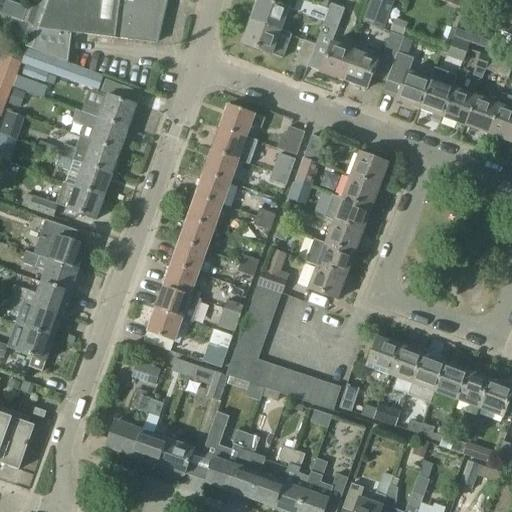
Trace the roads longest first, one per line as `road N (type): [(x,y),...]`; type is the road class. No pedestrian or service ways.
road 1 (residential): [(56,511),(63,446),(199,66)]
road 2 (residential): [(511,297),(497,325),(469,330),(392,295),(388,266),(430,150)]
road 3 (residential): [(430,150),(199,66)]
